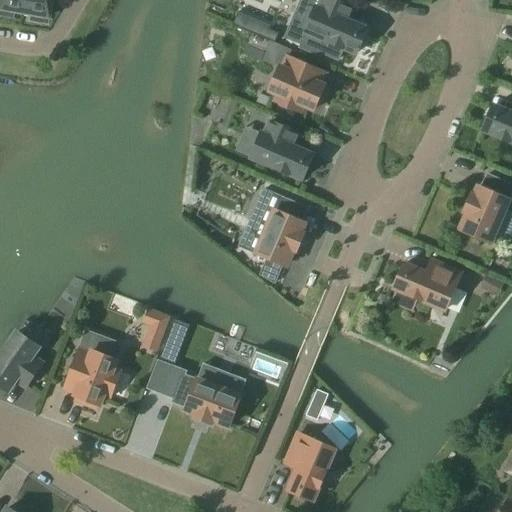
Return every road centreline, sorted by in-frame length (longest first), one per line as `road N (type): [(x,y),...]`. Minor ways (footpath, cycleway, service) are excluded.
road 1 (residential): [(244,510),(375,200)]
road 2 (residential): [(0,424),(68,440),(244,510)]
road 3 (residential): [(375,200),(363,161),(380,101),(413,38),(457,13)]
road 4 (residential): [(375,200),(412,177),(442,124),(463,55),(457,13)]
road 5 (residential): [(118,511),(0,431)]
